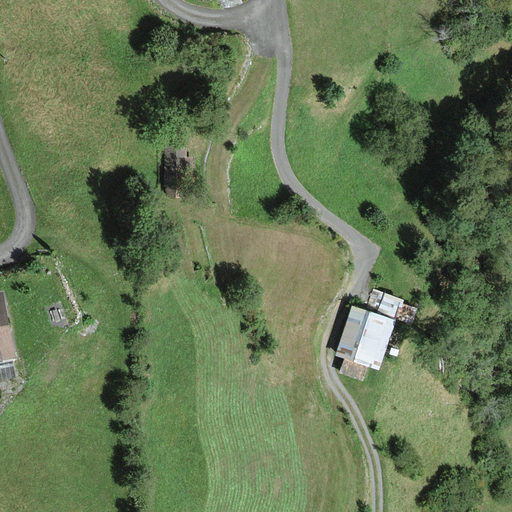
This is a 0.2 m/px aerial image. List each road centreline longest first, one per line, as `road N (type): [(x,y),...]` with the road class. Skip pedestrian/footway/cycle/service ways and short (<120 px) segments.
road 1 (unclassified): [(269,0),(268,17),(235,28),(175,12),(162,0)]
road 2 (unclassified): [(0,144),(25,210),(24,234),(0,255)]
